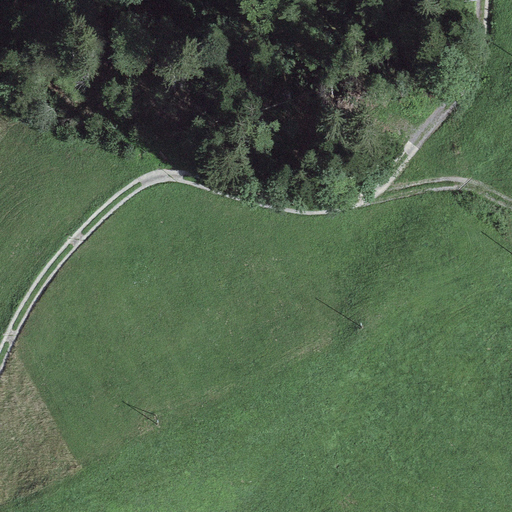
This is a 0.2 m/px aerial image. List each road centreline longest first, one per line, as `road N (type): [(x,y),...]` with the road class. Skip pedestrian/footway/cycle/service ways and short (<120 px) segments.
road 1 (track): [(0,357),(64,248),(149,176),(188,174),(312,209),(341,208),(373,193),(478,56),(480,0)]
road 2 (track): [(373,193),(433,177),(481,184),(511,204)]
